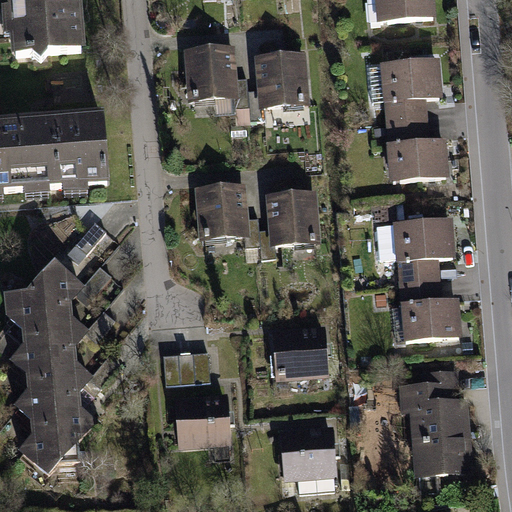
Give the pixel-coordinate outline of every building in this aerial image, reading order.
[(11,0),(16,58),(31,57),(41,66),(49,56),(81,53),(77,5),(70,6),(69,0),(11,0)] [(368,0),(371,25),(434,20),(432,0),(368,0)] [(232,49),(180,53),(184,108),(236,104),(232,49)] [(302,57),(250,61),(254,115),(306,111),(302,57)] [(387,105),(389,126),(424,124),(423,101),(440,100),(437,65),(370,70),(373,106),(387,105)] [(17,127),(0,128),(0,193),(107,185),(102,120),(54,124),(54,132),(18,135),(17,131),(17,127)] [(426,146),(424,124),(389,126),(391,150),(397,149),(400,184),(446,180),(443,145),(426,146)] [(243,192),(189,196),(193,250),(247,246),(243,192)] [(314,199),(261,202),(265,258),(318,254),(314,199)] [(400,261),(402,286),(437,283),(435,261),(452,260),(449,224),(378,230),(380,262),(400,261)] [(10,321),(35,343),(60,314),(81,291),(55,269),(28,300),(8,301),(10,321)] [(111,279),(100,270),(81,292),(92,301),(111,279)] [(438,306),(437,283),(402,286),(404,310),(411,309),(413,342),(458,339),(456,304),(438,306)] [(15,365),(40,388),(64,359),(85,336),(60,314),(35,343),(15,365)] [(104,314),(85,337),(97,346),(116,323),(104,314)] [(322,332),(267,336),(271,388),(326,384),(322,332)] [(205,356),(160,359),(163,390),(207,386),(205,356)] [(19,410),(44,433),(82,389),(89,380),(64,359),(40,388),(19,410)] [(89,380),(82,389),(94,399),(120,369),(108,359),(89,380)] [(456,376),(425,378),(426,391),(416,392),(418,413),(413,413),(417,478),(470,475),(468,444),(463,444),(462,430),(467,430),(465,410),(450,411),(450,406),(444,406),(443,396),(457,395),(456,376)] [(94,399),(82,389),(44,433),(24,457),(49,479),(59,467),(80,466),(79,443),(94,427),(81,415),(94,399)] [(226,399),(172,404),(176,456),(230,451),(226,399)] [(329,431),(276,436),(280,488),(333,483),(329,431)]
